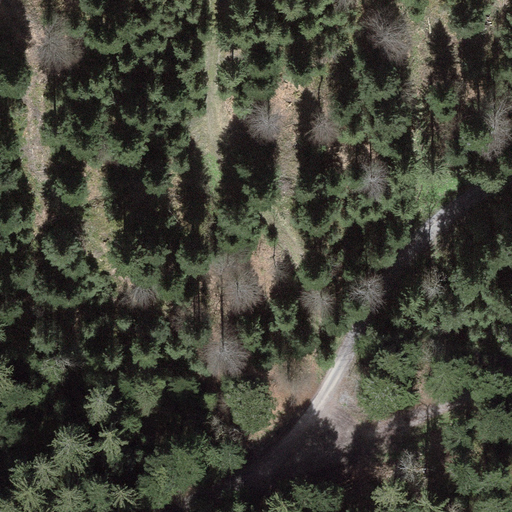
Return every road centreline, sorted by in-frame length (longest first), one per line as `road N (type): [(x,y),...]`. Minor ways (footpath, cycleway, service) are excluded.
road 1 (track): [(511,168),(403,261),(286,467),(142,511)]
road 2 (track): [(511,374),(286,467)]
